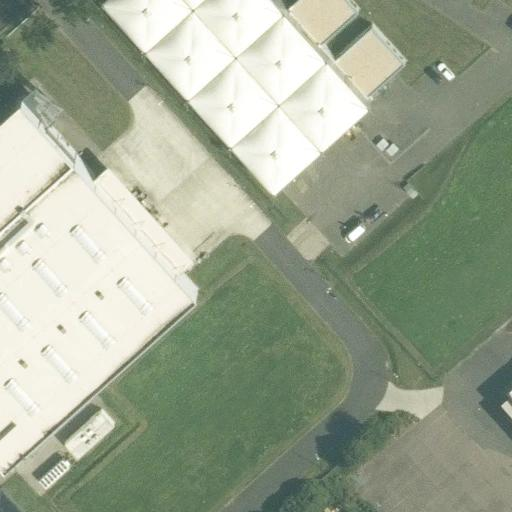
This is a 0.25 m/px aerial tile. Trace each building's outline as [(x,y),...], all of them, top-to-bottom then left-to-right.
[(288,5),(283,0),(109,0),(275,185),(371,98),(368,95),(334,57),(336,56),(322,42),(321,43),(288,5)] [(350,0),(293,0),(288,5),(321,43),(322,42),(359,9),(350,0)] [(336,56),(334,57),(368,95),(405,61),(372,24),(336,56)] [(196,287),(23,95),(0,116),(0,452),(5,458),(196,287)] [(97,408),(62,440),(77,456),(111,423),(97,408)]
